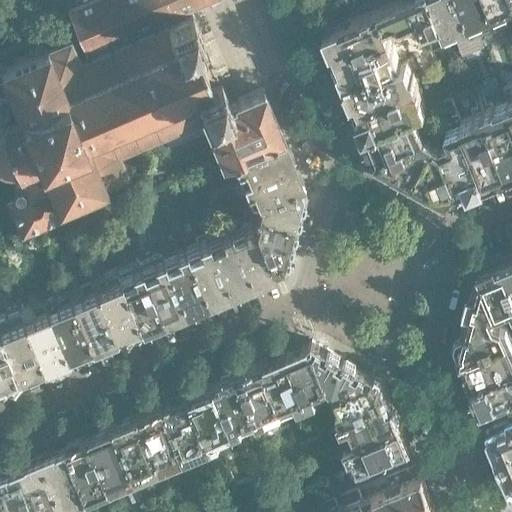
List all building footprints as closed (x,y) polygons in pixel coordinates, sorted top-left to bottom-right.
[(87,51),(204,0),(85,0),(77,4),(68,7),(87,51)] [(446,20),(437,0),(393,0),(381,5),(393,32),(420,21),(423,29),(446,20)] [(472,17),(464,0),(437,0),(446,20),(449,27),(472,17)] [(495,8),(491,0),(464,0),(472,17),(472,18),(495,8)] [(511,3),(511,0),(491,0),(495,8),(496,10),(511,3)] [(393,32),(381,5),(324,30),(334,55),(393,32)] [(282,133),(262,86),(229,100),(219,76),(217,77),(217,76),(216,77),(214,73),(215,73),(215,72),(216,72),(214,68),(213,68),(210,67),(209,67),(207,67),(204,60),(204,58),(203,58),(200,50),(202,49),(202,48),(204,45),(203,41),(202,41),(201,41),(200,41),(199,37),(200,37),(199,36),(202,35),(191,10),(79,59),(69,35),(62,38),(61,35),(48,40),(50,44),(46,45),(45,44),(43,45),(42,43),(29,48),(31,53),(4,64),(0,55),(0,165),(1,167),(4,167),(7,168),(10,168),(12,168),(14,172),(13,174),(12,175),(12,177),(12,179),(13,180),(13,182),(14,183),(16,184),(17,185),(18,186),(19,188),(17,190),(16,192),(17,193),(17,194),(8,198),(22,230),(66,211),(62,201),(90,190),(91,193),(103,188),(103,186),(106,184),(106,182),(109,181),(110,185),(123,179),(122,176),(128,173),(117,148),(183,120),(186,128),(205,120),(221,159),(227,156),(282,133)] [(486,44),(480,30),(456,39),(462,53),(486,44)] [(406,58),(400,44),(398,45),(393,32),(334,55),(346,81),(398,61),(406,58)] [(356,106),(420,80),(416,70),(414,71),(408,57),(406,58),(398,61),(346,81),(356,106)] [(366,130),(418,109),(428,104),(423,92),(425,92),(420,80),(356,106),(366,130)] [(451,95),(434,102),(439,113),(456,106),(451,95)] [(511,167),(511,106),(508,98),(494,104),(493,102),(484,106),(510,169),(511,167)] [(510,169),(484,106),(474,110),(474,112),(461,118),(486,179),(510,169)] [(374,149),(425,128),(418,109),(366,130),(374,149)] [(486,179),(461,118),(447,123),(450,132),(441,136),(463,188),(486,179)] [(414,176),(436,134),(425,128),(374,149),(377,155),(414,176)] [(291,156),(282,133),(227,156),(231,168),(237,166),(242,178),(291,156)] [(463,188),(441,136),(436,134),(414,176),(447,195),(463,188)] [(300,178),(291,156),(242,178),(245,184),(252,181),(257,194),(262,195),(300,178)] [(282,264),(303,186),(300,178),(262,195),(252,219),(273,268),(282,264)] [(368,217),(362,203),(348,209),(354,223),(368,217)] [(273,268),(252,219),(252,218),(230,227),(232,234),(251,277),(273,268)] [(251,277),(232,234),(230,227),(207,237),(210,243),(228,286),(251,277)] [(228,286),(210,243),(207,237),(185,246),(188,252),(206,296),(228,286)] [(206,296),(188,252),(185,246),(163,255),(165,262),(184,305),(206,296)] [(511,254),(503,258),(511,278),(511,254)] [(184,305),(165,262),(163,255),(140,264),(143,271),(162,314),(184,305)] [(511,278),(503,258),(478,269),(497,313),(511,306),(511,278)] [(162,314),(143,271),(140,264),(118,274),(121,280),(139,323),(162,314)] [(121,280),(118,274),(115,266),(91,275),(116,333),(139,323),(121,280)] [(497,313),(478,269),(461,332),(493,319),(492,315),(497,313)] [(116,333),(91,275),(68,285),(92,343),(116,333)] [(92,343),(68,285),(43,296),(68,353),(92,343)] [(68,353),(43,296),(19,306),(43,364),(68,353)] [(43,364),(19,306),(0,313),(0,330),(18,374),(43,364)] [(510,340),(502,320),(493,319),(461,332),(457,347),(463,360),(510,340)] [(0,382),(18,374),(0,330),(0,382)] [(334,385),(342,355),(312,338),(311,339),(326,380),(334,385)] [(327,382),(326,380),(311,339),(288,348),(308,399),(318,395),(315,387),(327,382)] [(511,366),(511,343),(510,340),(463,360),(472,383),(511,366)] [(308,399),(288,348),(262,359),(280,402),(294,396),(297,404),(308,399)] [(342,355),(334,385),(333,386),(337,388),(374,372),(342,355)] [(280,402),(262,359),(238,369),(261,424),(285,413),(280,402)] [(511,366),(472,383),(482,407),(496,401),(511,394),(511,366)] [(261,424),(238,369),(215,379),(233,422),(235,428),(245,424),(247,429),(261,424)] [(390,394),(383,378),(374,372),(337,388),(335,389),(342,406),(337,407),(340,415),(390,394)] [(233,422),(215,379),(191,389),(212,442),(222,437),(218,428),(233,422)] [(212,442),(191,389),(164,400),(187,454),(196,450),(198,453),(214,447),(212,442)] [(400,419),(390,394),(340,415),(338,416),(341,423),(348,420),(355,438),(400,419)] [(511,411),(511,394),(496,401),(502,415),(511,411)] [(187,454),(164,400),(140,410),(162,464),(187,454)] [(162,464),(140,410),(116,420),(138,474),(162,464)] [(511,420),(509,422),(507,417),(490,425),(493,432),(502,453),(501,453),(508,469),(511,477),(511,420)] [(354,467),(410,443),(400,419),(355,438),(331,448),(335,457),(348,452),(354,467)] [(138,474),(116,420),(92,431),(114,484),(138,474)] [(323,451),(313,426),(293,434),(303,459),(323,451)] [(114,484),(92,431),(68,440),(89,492),(91,498),(108,491),(107,488),(114,484)] [(89,492),(68,440),(45,450),(66,502),(89,492)] [(42,511),(66,502),(45,450),(20,461),(41,511),(42,511)] [(41,511),(20,461),(0,469),(0,476),(14,511),(41,511)] [(439,511),(419,463),(398,471),(387,476),(390,484),(361,496),(368,511),(439,511)] [(0,511),(14,511),(0,476),(0,511)] [(368,511),(361,496),(361,494),(344,502),(345,505),(339,507),(334,496),(326,500),(331,511),(368,511)] [(331,511),(326,500),(318,503),(322,511),(331,511)]
